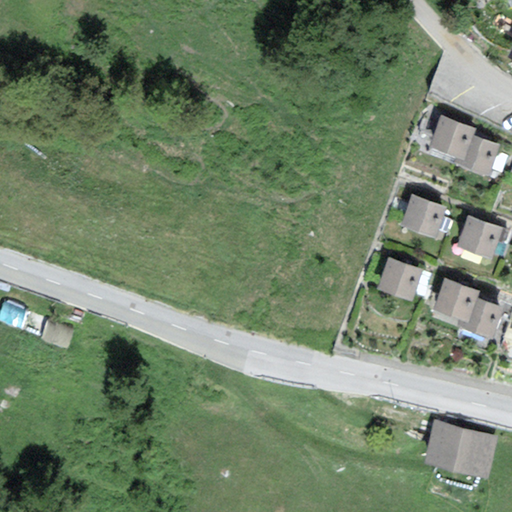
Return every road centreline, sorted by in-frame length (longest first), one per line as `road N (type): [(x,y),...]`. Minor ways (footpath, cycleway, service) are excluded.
road 1 (tertiary): [(511,411),(217,341),(0,262)]
road 2 (residential): [(511,83),(461,53),(401,0)]
